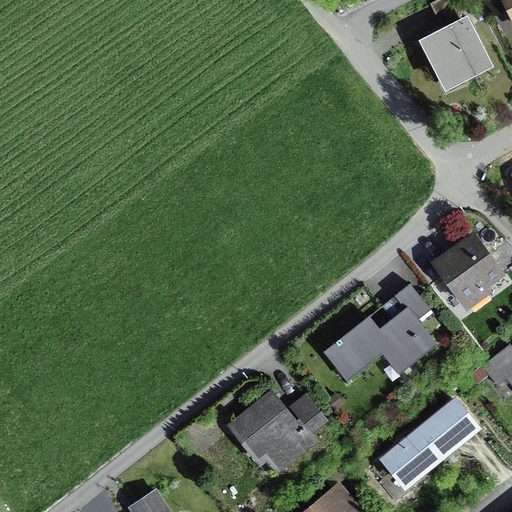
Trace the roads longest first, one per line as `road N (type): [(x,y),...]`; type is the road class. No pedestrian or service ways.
road 1 (residential): [(41,511),(461,176)]
road 2 (residential): [(341,35),(461,176)]
